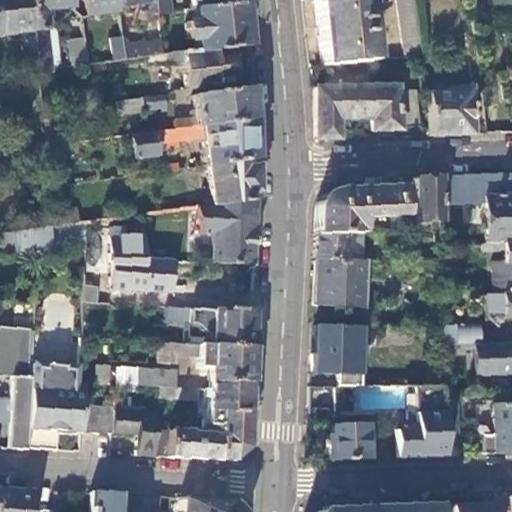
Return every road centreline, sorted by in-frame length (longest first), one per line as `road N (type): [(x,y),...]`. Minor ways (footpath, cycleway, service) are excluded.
road 1 (tertiary): [(273,480),(290,171)]
road 2 (residential): [(273,480),(0,465)]
road 3 (residential): [(511,473),(273,480)]
road 4 (residential): [(290,171),(511,155)]
road 5 (tertiary): [(290,171),(276,0)]
